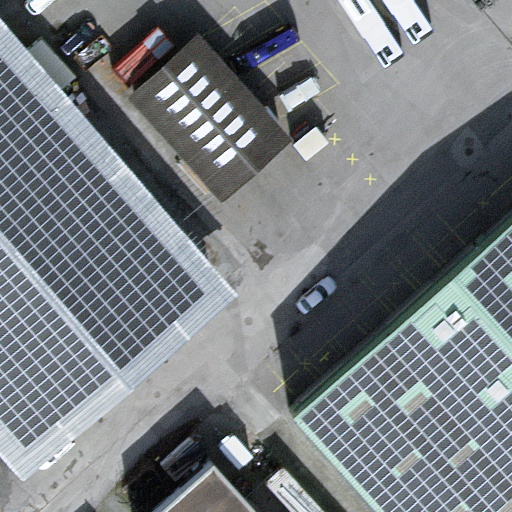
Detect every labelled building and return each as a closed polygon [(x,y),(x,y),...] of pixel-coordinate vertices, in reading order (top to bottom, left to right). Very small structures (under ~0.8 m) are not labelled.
[(215,191),(293,128),(203,17),(125,79),(215,191)] [(147,18),(107,65),(127,82),(167,35),(147,18)] [(0,23),(0,459),(21,483),(231,298),(0,23)] [(511,511),(511,194),(287,398),(391,511),(511,511)] [(249,511),(212,471),(162,511),(249,511)]
